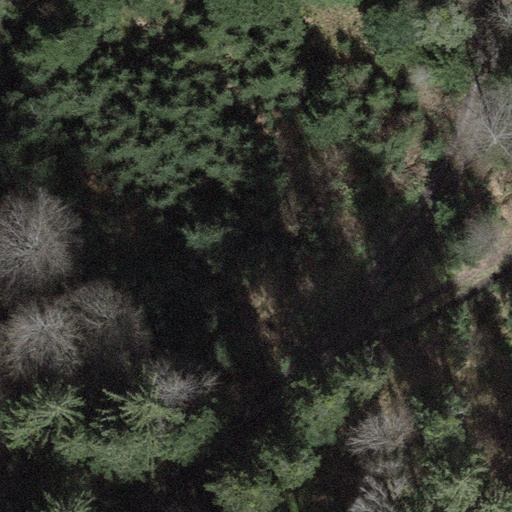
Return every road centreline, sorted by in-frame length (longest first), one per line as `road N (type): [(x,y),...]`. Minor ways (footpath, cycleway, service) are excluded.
road 1 (track): [(145,511),(175,465),(258,404),(511,258)]
road 2 (track): [(470,0),(476,81),(349,345)]
